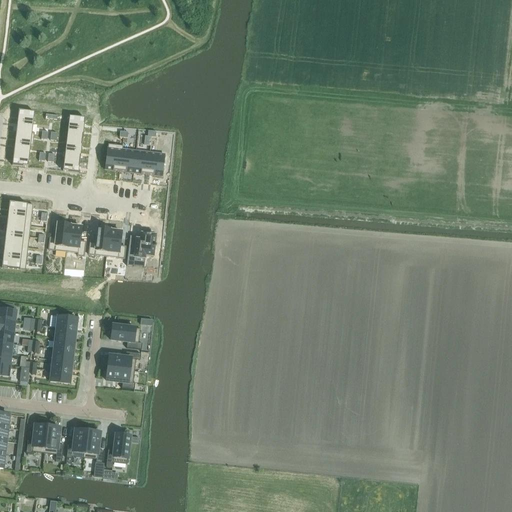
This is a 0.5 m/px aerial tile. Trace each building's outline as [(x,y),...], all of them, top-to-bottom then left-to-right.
[(18,112),(17,122),(33,124),(34,114),(34,113),(19,111),(18,112)] [(69,117),(68,128),(84,130),(85,119),(69,117)] [(17,122),(16,133),(32,135),(32,134),(33,124),(17,122)] [(68,128),(67,139),(83,141),(84,130),(68,128)] [(16,133),(15,144),(31,146),(33,146),(34,135),(32,134),(32,135),(16,133)] [(67,139),(65,150),(81,152),(83,141),(67,139)] [(15,144),(14,155),(29,156),(31,146),(15,144)] [(108,145),(105,171),(120,173),(122,150),(123,150),(123,147),(108,145)] [(65,150),(64,160),(80,162),(81,152),(65,150)] [(122,150),(120,173),(134,174),(136,152),(123,150),(122,150)] [(136,152),(134,174),(147,176),(150,154),(136,152)] [(150,154),(147,176),(162,177),(164,155),(150,154)] [(14,155),(12,166),(28,168),(29,156),(14,155)] [(64,160),(63,172),(79,174),(80,162),(64,160)] [(9,203),(8,214),(32,217),(33,206),(9,203)] [(8,214),(7,225),(31,228),(32,217),(8,214)] [(7,225),(6,235),(29,238),(31,228),(7,225)] [(50,239),(49,251),(66,253),(70,227),(70,226),(58,225),(56,240),(50,239)] [(70,227),(66,253),(78,254),(78,257),(84,257),(86,243),(80,242),(81,228),(70,227)] [(90,244),(89,256),(107,258),(110,231),(110,232),(110,231),(98,229),(96,244),(90,244)] [(110,231),(107,258),(124,260),(126,248),(120,247),(121,233),(110,232),(110,231)] [(131,240),(131,237),(130,237),(127,266),(127,267),(128,264),(134,264),(135,258),(145,259),(145,256),(153,257),(154,248),(156,249),(156,247),(154,247),(156,237),(154,236),(154,234),(145,233),(145,232),(144,232),(143,235),(142,235),(141,241),(131,240)] [(6,235),(4,246),(28,249),(29,238),(6,235)] [(4,246),(3,257),(27,260),(28,249),(4,246)] [(3,257),(2,268),(26,271),(27,260),(3,257)] [(0,321),(15,324),(16,312),(13,312),(13,306),(1,305),(0,310),(0,321)] [(58,317),(57,329),(76,331),(77,320),(58,317)] [(0,332),(14,334),(15,324),(0,321),(0,332)] [(127,349),(141,351),(142,344),(139,344),(141,330),(113,326),(111,341),(127,343),(127,349)] [(57,329),(55,339),(75,342),(76,331),(57,329)] [(0,343),(12,345),(14,334),(0,332),(0,343)] [(55,339),(54,350),(74,352),(75,342),(55,339)] [(12,345),(0,343),(0,354),(11,356),(12,345)] [(53,361),(72,363),(74,352),(54,350),(53,361)] [(108,369),(135,372),(136,361),(140,361),(141,355),(126,353),(125,359),(109,357),(108,369)] [(0,365),(10,367),(11,356),(0,354),(0,365)] [(53,361),(52,371),(71,373),(72,363),(53,361)] [(10,367),(0,365),(0,376),(9,378),(10,367)] [(21,368),(20,382),(28,383),(29,375),(30,369),(25,368),(21,368)] [(108,369),(106,381),(123,383),(122,389),(122,391),(134,392),(136,393),(137,384),(135,384),(133,384),(135,372),(108,369)] [(52,371),(50,383),(70,385),(71,373),(52,371)] [(10,416),(0,414),(0,428),(8,430),(10,416)] [(26,454),(32,455),(33,453),(44,454),(48,427),(36,426),(34,442),(28,442),(26,454)] [(55,462),(62,463),(64,446),(58,445),(60,429),(48,427),(44,454),(56,456),(55,462)] [(85,459),(88,432),(76,431),(74,447),(68,446),(66,459),(73,460),(73,458),(85,459)] [(85,459),(96,461),(96,463),(102,464),(104,452),(98,451),(100,433),(88,432),(85,459)] [(106,468),(112,469),(113,463),(127,465),(131,437),(116,435),(114,452),(108,451),(106,468)] [(104,471),(103,479),(111,480),(112,473),(112,472),(104,471)]
